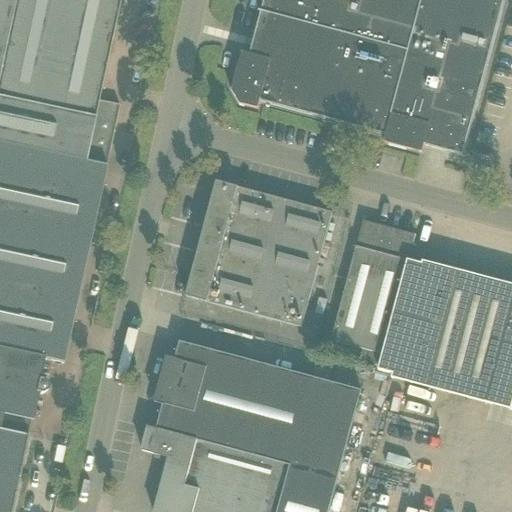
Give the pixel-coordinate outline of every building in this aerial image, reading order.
[(0,0),(0,143),(85,162),(94,119),(94,118),(119,0),(0,0)] [(463,157),(504,0),(264,0),(249,55),(246,54),(243,64),(239,63),(232,92),(240,105),(258,110),(260,103),(385,136),(383,144),(422,154),(424,146),(463,157)] [(0,511),(10,511),(27,436),(26,436),(36,393),(41,395),(46,391),(47,386),(44,381),(39,380),(43,359),(63,364),(106,166),(86,162),(85,162),(0,143),(0,511)] [(186,298),(205,303),(301,329),(306,310),(332,214),(216,183),(186,298)] [(327,355),(392,374),(393,374),(423,266),(421,265),(417,264),(414,257),(410,255),(415,236),(363,222),(337,318),(327,355)] [(393,374),(392,374),(390,379),(511,410),(511,406),(511,286),(461,273),(422,262),(421,265),(423,266),(393,374)] [(154,511),(328,511),(361,390),(179,343),(174,360),(166,358),(154,403),(162,405),(156,431),(147,428),(141,451),(168,459),(154,511)] [(411,511),(477,511),(478,509),(467,507),(470,495),(445,489),(445,490),(419,484),(411,511)]
